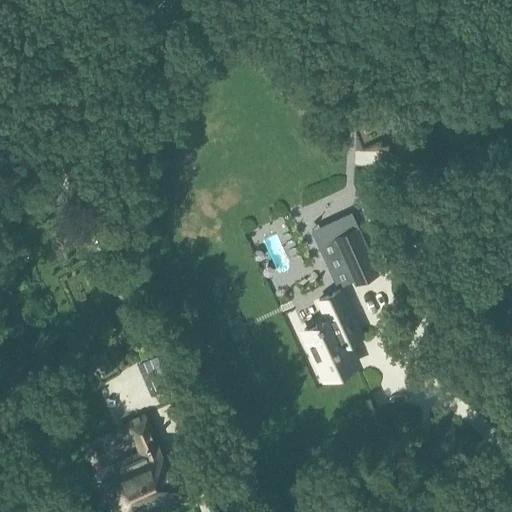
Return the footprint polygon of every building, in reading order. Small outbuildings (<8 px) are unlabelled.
[(167,33),(150,41),(160,64),(177,56),(167,33)] [(66,202),(73,217),(89,210),(83,195),(66,202)] [(356,282),(378,272),(358,227),(319,244),(338,286),(354,279),(356,282)] [(360,335),(340,290),(319,300),(329,320),(305,331),(325,375),(355,360),(347,342),(360,335)] [(129,424),(141,452),(92,474),(108,511),(117,511),(121,511),(136,505),(140,511),(180,495),(146,417),(129,424)] [(43,469),(45,469),(35,446),(33,447),(28,435),(16,440),(21,452),(32,477),(39,485),(48,480),(43,469)] [(35,446),(45,469),(51,466),(42,443),(35,446)]
